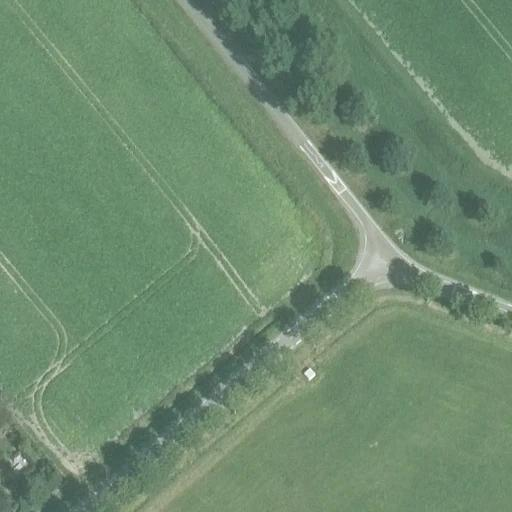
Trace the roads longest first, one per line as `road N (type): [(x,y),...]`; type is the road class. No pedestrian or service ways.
road 1 (unclassified): [(87,511),(389,261)]
road 2 (tertiary): [(389,261),(185,0)]
road 3 (track): [(293,0),(453,192)]
road 4 (tertiary): [(511,315),(389,261)]
